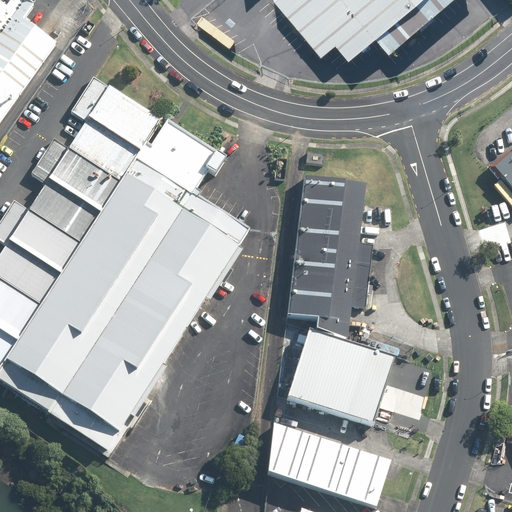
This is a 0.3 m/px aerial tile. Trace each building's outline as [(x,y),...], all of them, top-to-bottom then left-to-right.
[(419,0),(275,0),(321,55),(336,43),(348,59),(377,35),(419,0)] [(0,6),(0,122),(55,46),(0,6)] [(0,373),(158,121),(106,89),(0,259),(0,373)] [(216,157),(158,121),(0,373),(0,385),(109,453),(248,231),(192,196),(216,157)] [(325,155),(307,154),(306,165),(324,166),(325,155)] [(511,155),(495,170),(511,189),(511,155)] [(366,185),(304,178),(288,317),(320,321),(319,332),(348,341),(366,185)] [(397,359),(310,330),(287,399),(374,427),(397,359)] [(390,463),(273,426),(269,474),(376,508),(390,463)]
